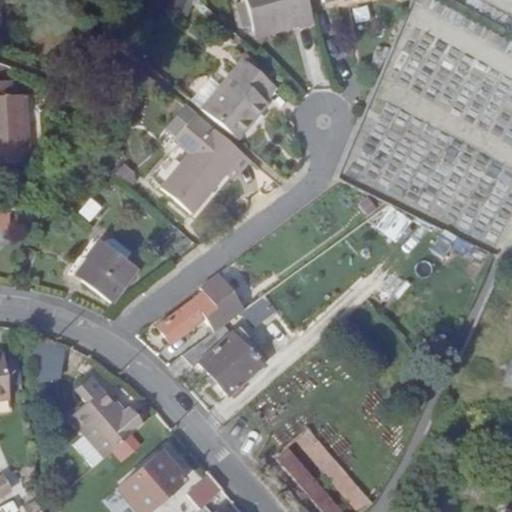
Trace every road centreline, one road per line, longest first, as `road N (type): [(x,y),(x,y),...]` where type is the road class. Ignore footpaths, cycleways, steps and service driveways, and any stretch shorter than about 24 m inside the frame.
road 1 (residential): [(101,341),(314,183),(327,160),(325,121)]
road 2 (residential): [(267,511),(169,400),(101,341)]
